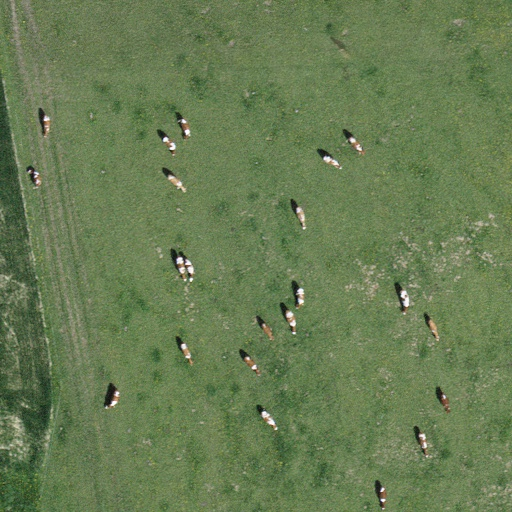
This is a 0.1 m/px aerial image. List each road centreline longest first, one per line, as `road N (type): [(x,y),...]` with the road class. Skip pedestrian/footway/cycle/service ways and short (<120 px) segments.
road 1 (track): [(511,24),(27,78)]
road 2 (track): [(89,511),(27,78)]
